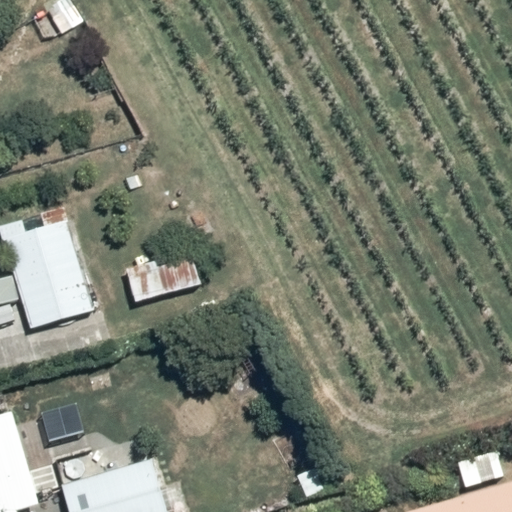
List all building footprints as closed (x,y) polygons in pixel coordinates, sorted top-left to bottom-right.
[(95,311),(69,206),(5,222),(32,327),(95,311)] [(124,263),(135,301),(207,281),(197,243),(124,263)] [(26,511),(41,509),(14,416),(0,420),(0,511),(26,511)] [(171,511),(156,458),(64,485),(72,511),(171,511)] [(511,511),(511,480),(406,511),(511,511)]
